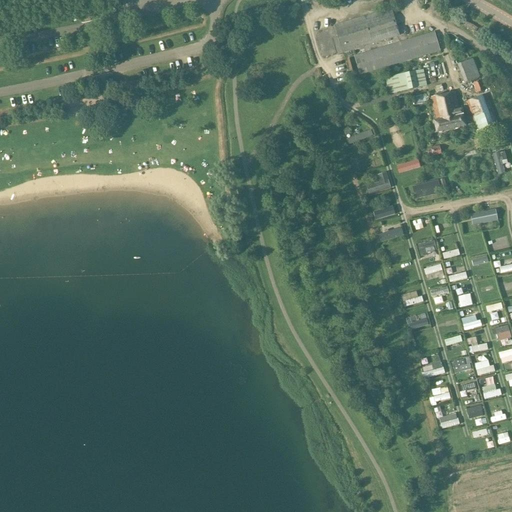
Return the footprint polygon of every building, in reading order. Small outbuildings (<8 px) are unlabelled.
[(341,54),(399,36),(391,8),(333,25),(341,54)] [(440,51),(434,32),(353,56),(359,76),(440,51)] [(457,65),(464,83),(480,77),(473,59),(457,65)] [(389,95),(427,86),(423,69),(385,78),(389,95)] [(473,83),(476,93),(484,91),(481,81),(473,83)] [(465,126),(462,109),(459,110),(455,93),(431,98),(436,120),(433,121),(436,133),(465,126)] [(487,95),(466,101),(477,131),(497,124),(487,95)] [(481,138),(474,140),(476,149),(483,147),(481,138)] [(432,156),(441,155),(439,146),(430,148),(432,156)] [(492,154),(498,176),(505,174),(499,152),(492,154)] [(420,158),(397,165),(400,174),(422,166),(420,158)] [(369,194),(390,188),(386,173),(378,175),(380,182),(367,186),(369,194)] [(416,199),(435,194),(434,188),(439,187),(437,181),(412,187),(413,193),(415,193),(416,199)] [(373,212),(376,221),(398,214),(395,205),(373,212)] [(497,220),(495,210),(470,215),(472,225),(497,220)] [(416,230),(424,227),(421,219),(413,222),(416,230)] [(379,234),(381,242),(405,235),(402,227),(379,234)] [(469,237),(471,245),(478,244),(476,235),(469,237)] [(434,240),(417,245),(419,250),(421,257),(428,255),(427,253),(435,251),(433,246),(436,245),(434,240)] [(459,249),(443,252),(444,258),(460,255),(459,249)] [(476,258),(478,267),(488,265),(486,256),(476,258)] [(441,263),(424,269),(427,276),(443,270),(441,263)] [(511,264),(500,266),(501,273),(511,270),(511,264)] [(449,276),(451,282),(468,278),(466,271),(449,276)] [(505,297),(511,295),(511,288),(503,290),(505,297)] [(405,307),(422,302),(419,290),(402,295),(405,307)] [(460,307),(473,305),(471,293),(458,296),(460,307)] [(487,313),(504,309),(502,302),(486,306),(487,313)] [(479,314),(462,318),(465,330),(482,327),(479,314)] [(429,318),(411,322),(412,329),(430,325),(429,318)] [(494,335),(498,334),(501,341),(511,337),(511,335),(508,324),(492,329),(494,335)] [(459,335),(445,338),(448,348),(461,345),(459,335)] [(469,347),(470,353),(489,349),(488,343),(478,345),(477,337),(471,338),(472,346),(469,347)] [(503,365),(511,361),(511,348),(499,352),(503,365)] [(454,373),(471,369),(470,364),(469,358),(451,362),(453,368),(454,373)] [(477,374),(493,372),(491,360),(475,362),(477,374)] [(425,378),(445,373),(442,361),(422,366),(425,378)] [(460,391),(476,389),(475,380),(459,383),(460,391)] [(500,396),(498,384),(482,387),(484,398),(500,396)] [(441,394),(440,389),(432,390),(433,397),(430,398),(431,406),(435,405),(435,402),(450,399),(449,393),(441,394)] [(467,415),(469,420),(483,416),(481,412),(482,411),(480,406),(466,410),(467,415)] [(492,413),(495,422),(505,418),(502,409),(492,413)] [(454,414),(437,419),(440,430),(458,425),(454,414)] [(489,429),(473,431),(474,438),(490,435),(489,429)] [(511,437),(499,440),(500,445),(511,442),(511,437)]
